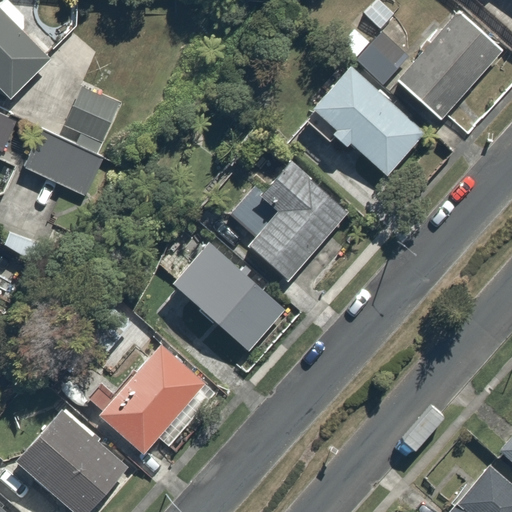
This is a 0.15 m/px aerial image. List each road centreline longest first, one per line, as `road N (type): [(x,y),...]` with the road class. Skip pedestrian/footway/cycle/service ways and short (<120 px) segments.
road 1 (tertiary): [(206,511),(511,171)]
road 2 (tertiary): [(511,291),(311,511)]
